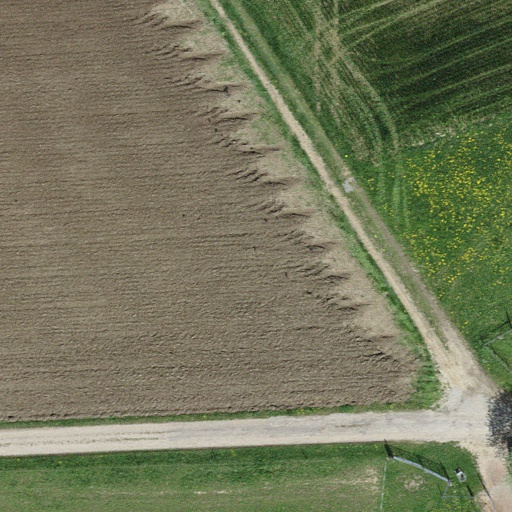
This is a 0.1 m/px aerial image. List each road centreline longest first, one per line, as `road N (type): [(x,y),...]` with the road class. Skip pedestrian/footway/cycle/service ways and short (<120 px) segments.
road 1 (track): [(0,443),(308,429)]
road 2 (unclassified): [(308,429),(511,421)]
